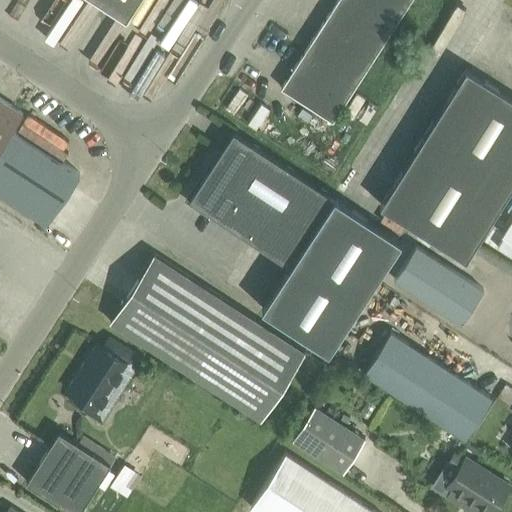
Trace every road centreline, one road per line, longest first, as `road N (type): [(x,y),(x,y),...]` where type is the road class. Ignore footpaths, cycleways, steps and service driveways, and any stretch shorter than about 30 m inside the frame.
road 1 (unclassified): [(150,148),(0,379)]
road 2 (unclassified): [(0,48),(150,148)]
road 3 (unclassified): [(249,0),(150,148)]
